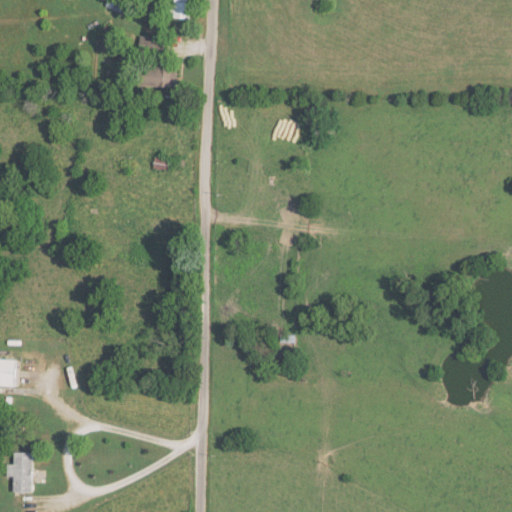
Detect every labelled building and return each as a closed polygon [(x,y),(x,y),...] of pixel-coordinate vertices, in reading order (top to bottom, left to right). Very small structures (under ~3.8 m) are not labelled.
[(172,0),(172,17),(189,17),(189,0),(172,0)] [(164,60),(165,36),(141,35),(140,59),(164,60)] [(178,69),(144,68),(143,87),(177,88),(178,69)] [(170,171),(173,158),(156,155),(154,168),(170,171)] [(19,359),(0,358),(0,385),(19,386),(19,359)] [(13,492),(34,492),(34,451),(13,451),(13,492)]
